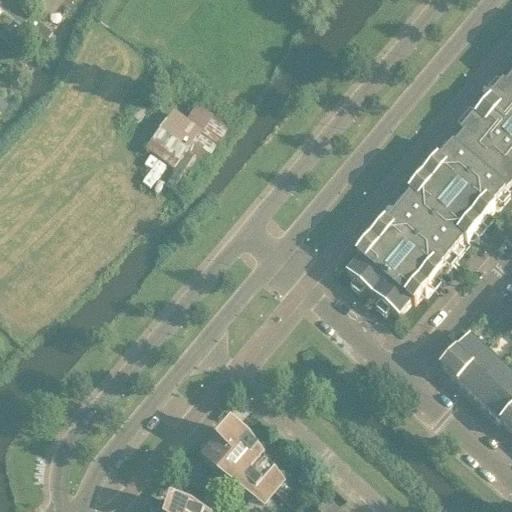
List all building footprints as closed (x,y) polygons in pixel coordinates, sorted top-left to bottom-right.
[(0,31),(19,46),(26,37),(42,50),(52,37),(5,2),(0,8),(0,31)] [(360,264),(347,279),(355,286),(365,295),(380,308),(390,316),(399,323),(412,307),(415,310),(421,302),(440,280),(437,277),(465,245),(467,248),(470,245),(489,222),(495,215),(498,217),(511,202),(505,197),(511,189),(511,83),(507,90),(503,88),(502,89),(490,103),(489,105),(477,119),(476,120),(464,134),(463,136),(466,139),(440,168),(437,166),(431,173),(416,191),(410,199),(413,201),(388,230),(385,228),(378,236),(363,253),(357,261),(360,264)] [(146,153),(175,174),(165,189),(176,196),(198,163),(205,168),(221,143),(228,148),(235,137),(213,121),(213,120),(197,109),(186,124),(174,115),(146,153)] [(492,309),(485,317),(496,327),(503,319),(492,309)] [(452,360),(449,357),(448,358),(443,364),(442,364),(441,365),(445,368),(442,371),(441,371),(440,372),(441,373),(442,373),(457,387),(485,355),(470,341),(456,355),(455,356),(452,360)] [(485,355),(457,387),(456,387),(457,388),(458,388),(472,400),(500,369),(485,355)] [(511,379),(500,369),(472,400),(487,414),(511,386),(511,379)] [(511,386),(487,414),(500,427),(501,428),(502,428),(511,416),(511,386)] [(511,416),(502,428),(511,437),(511,416)] [(261,451),(250,443),(241,438),(237,435),(222,451),(222,452),(273,495),(283,483),(274,475),(276,473),(259,454),(261,451)] [(273,495),(222,452),(222,451),(217,447),(202,464),(210,473),(227,491),(230,488),(252,501),(254,500),(263,507),(273,495)]
